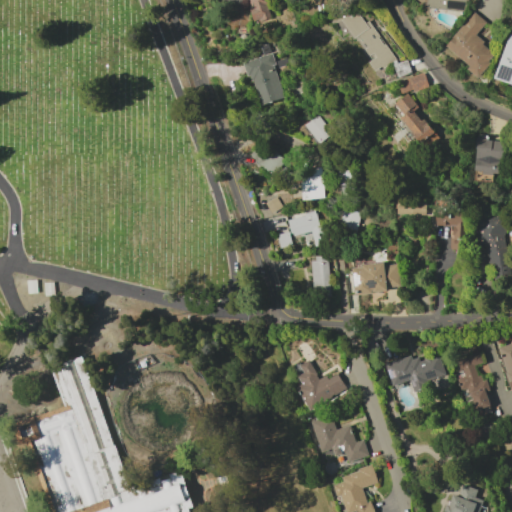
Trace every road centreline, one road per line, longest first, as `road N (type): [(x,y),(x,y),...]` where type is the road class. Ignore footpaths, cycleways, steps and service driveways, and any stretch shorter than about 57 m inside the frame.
road 1 (residential): [(175,0),(288,317)]
road 2 (residential): [(288,317),(341,324),(511,320)]
road 3 (residential): [(341,324),(403,511)]
road 4 (residential): [(394,0),(437,73),(511,113)]
